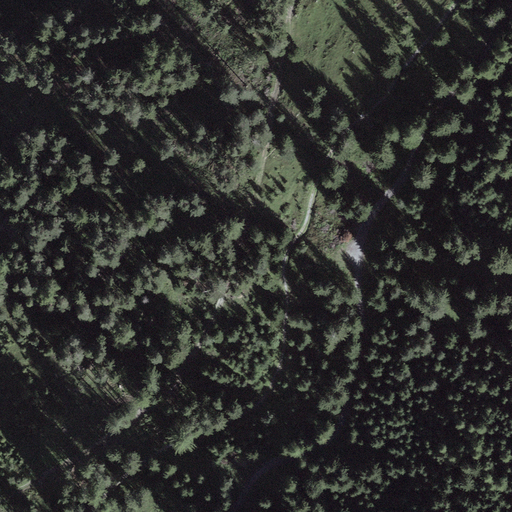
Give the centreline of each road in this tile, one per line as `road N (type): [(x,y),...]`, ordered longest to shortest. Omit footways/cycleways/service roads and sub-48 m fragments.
road 1 (track): [(511,1),(363,227),(355,265),(363,330),(357,376),(328,438),(253,470),(228,511)]
road 2 (track): [(0,497),(63,465),(168,388),(212,320),(265,138),(290,0)]
road 3 (track): [(0,173),(43,60),(86,0)]
